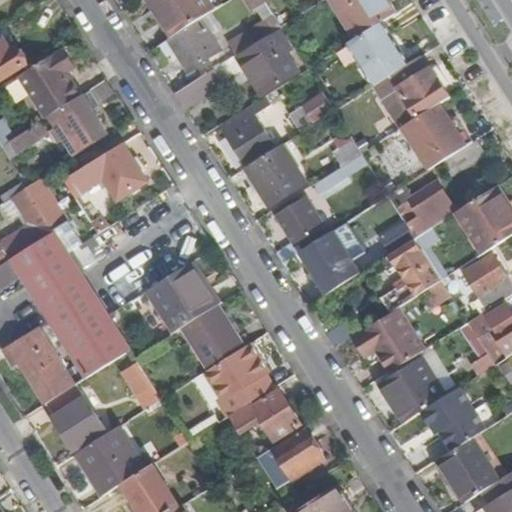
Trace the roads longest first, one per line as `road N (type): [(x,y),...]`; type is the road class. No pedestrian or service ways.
road 1 (residential): [(84,0),(410,511)]
road 2 (residential): [(447,0),(511,101)]
